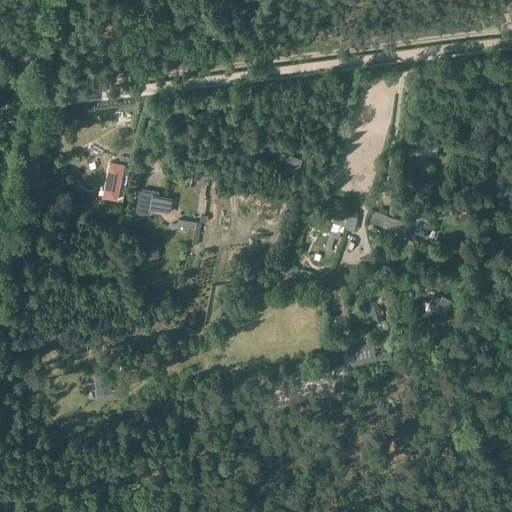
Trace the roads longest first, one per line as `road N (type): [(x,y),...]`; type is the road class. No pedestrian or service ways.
road 1 (track): [(511,42),(16,105)]
road 2 (unknown): [(409,62),(388,180),(361,239)]
